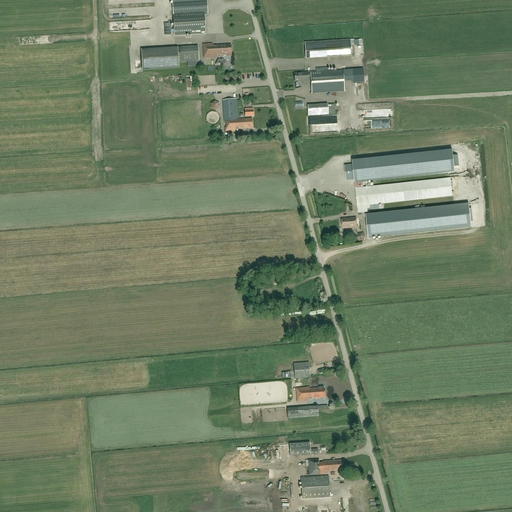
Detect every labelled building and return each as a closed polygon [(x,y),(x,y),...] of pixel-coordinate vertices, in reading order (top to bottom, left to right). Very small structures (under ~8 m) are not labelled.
[(172,0),(174,14),(175,36),(206,34),(204,15),(208,15),(207,0),(172,0)] [(109,32),(133,31),(132,24),(108,25),(109,32)] [(215,38),(227,38),(227,30),(220,31),(220,30),(215,30),(215,38)] [(351,55),(350,40),(305,43),(306,58),(351,55)] [(213,46),(213,44),(203,44),(204,58),(217,57),(217,55),(227,55),(227,56),(231,56),(231,45),(217,45),(216,46),(213,46)] [(199,65),(198,46),(180,47),(181,62),(188,62),(188,66),(199,65)] [(180,47),(141,50),(143,70),(179,68),(179,63),(181,62),(180,47)] [(363,69),(352,70),(353,83),(364,82),(363,69)] [(294,74),(295,82),(301,81),(301,82),(305,82),(305,81),(311,81),(312,94),(344,92),(343,70),(310,72),(311,74),(305,75),(304,73),(294,74)] [(236,100),(223,101),(225,132),(235,132),(235,128),(238,128),(238,129),(252,128),(252,119),(238,120),(236,100)] [(328,109),(328,104),(308,105),(308,116),(328,115),(336,114),(335,105),(331,105),(331,108),(328,109)] [(355,189),(358,213),(368,212),(367,208),(370,208),(370,205),(428,198),(452,196),(450,179),(363,188),(362,182),(455,172),(453,151),(353,161),(353,165),(345,166),(346,181),(354,180),(355,183),(355,189)] [(469,204),(366,215),(369,238),(471,227),(469,204)] [(356,218),(342,219),(342,229),(357,228),(356,218)] [(309,375),(308,363),(294,364),(295,379),(299,379),(299,385),(320,384),(320,375),(309,375)] [(325,398),(324,387),(320,387),(320,388),(310,389),(310,387),(296,388),(297,402),(307,401),(307,398),(310,398),(310,399),(325,398)] [(288,419),(319,416),(318,406),(287,409),(288,419)] [(310,443),(289,444),(290,457),(311,455),(318,454),(318,449),(310,449),(310,443)] [(318,463),(318,460),(308,460),(309,475),(325,475),(325,471),(343,470),(343,461),(323,462),(318,463)] [(251,481),(251,475),(231,476),(231,482),(206,484),(207,511),(240,511),(288,509),(286,479),(251,481)] [(302,499),(330,497),(328,476),(301,477),(302,499)]
